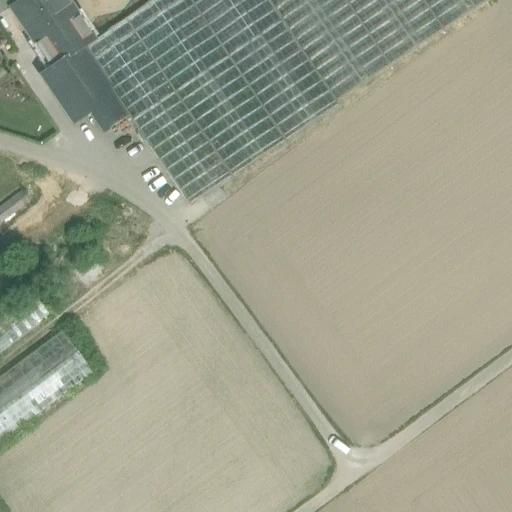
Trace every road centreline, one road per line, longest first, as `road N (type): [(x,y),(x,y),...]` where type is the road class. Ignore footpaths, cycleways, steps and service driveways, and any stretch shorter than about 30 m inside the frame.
road 1 (residential): [(0,142),(75,166),(154,206),(355,472)]
road 2 (track): [(301,511),(511,356)]
